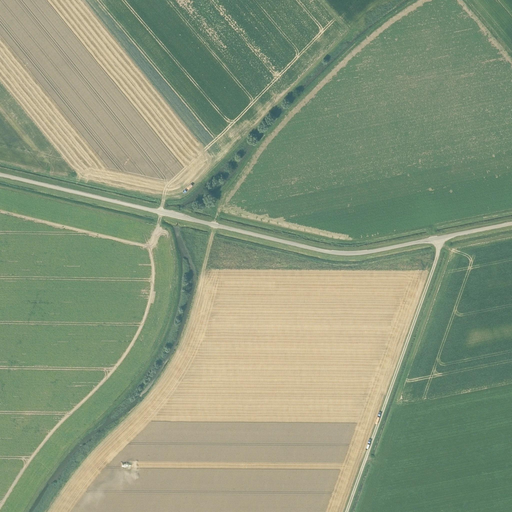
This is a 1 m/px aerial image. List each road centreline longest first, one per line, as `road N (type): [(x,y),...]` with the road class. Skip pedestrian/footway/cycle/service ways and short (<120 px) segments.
road 1 (unclassified): [(511,224),(351,254),(0,174)]
road 2 (track): [(346,511),(440,238)]
